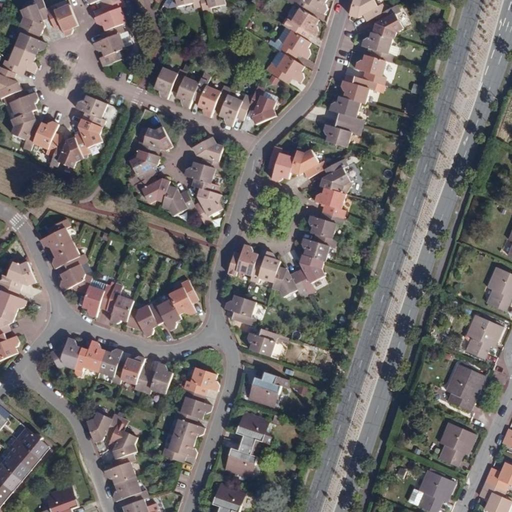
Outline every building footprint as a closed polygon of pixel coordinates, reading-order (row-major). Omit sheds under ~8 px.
[(42,21),(49,19),(46,11),(42,0),(34,0),(36,5),(21,10),(23,17),(20,25),(39,33),(40,34),(44,26),(42,21)] [(87,0),(89,4),(98,0),(101,8),(122,1),(121,0),(87,0)] [(201,6),(199,0),(175,0),(177,1),(179,7),(193,4),(193,8),(201,6)] [(222,0),(199,0),(201,6),(203,15),(210,13),(209,9),(224,6),(222,0)] [(292,0),(291,4),(299,8),(309,15),(313,9),(322,14),(325,9),(324,4),(322,3),(323,0),(292,0)] [(376,17),(385,12),(381,5),(378,7),(373,0),(354,0),(349,16),(356,18),(362,15),(366,22),(376,17)] [(104,26),(106,31),(120,26),(127,24),(121,9),(124,8),(122,1),(101,8),(104,15),(95,18),(97,25),(102,27),(104,26)] [(397,5),(385,12),(376,17),(380,23),(376,25),(374,35),(394,40),(396,41),(398,32),(405,29),(396,15),(401,13),(397,5)] [(46,11),(49,19),(54,30),(62,28),(65,37),(72,35),(73,31),(72,28),(78,27),(71,7),(55,14),(53,8),(46,11)] [(317,19),(309,15),(299,8),(290,23),(285,20),(282,26),(292,32),(301,38),(305,32),(314,38),(318,32),(316,27),(314,25),(317,19)] [(17,33),(12,48),(33,57),(36,52),(38,53),(44,51),(46,45),(36,41),(39,33),(20,25),(17,24),(14,32),(17,33)] [(102,52),(104,58),(112,55),(115,63),(120,62),(123,61),(119,52),(124,50),(118,35),(123,33),(120,26),(106,31),(98,35),(101,42),(94,44),(97,51),(100,53),(102,52)] [(309,43),(301,38),(292,32),(288,37),(283,45),(279,43),(275,49),(286,56),(294,61),(297,54),(306,60),(309,54),(309,49),(306,48),(309,43)] [(127,33),(121,35),(125,47),(131,45),(127,33)] [(394,40),(374,35),(372,34),(370,40),(369,39),(363,41),(362,47),(372,50),(370,58),(388,63),(391,64),(393,57),(390,56),(394,40)] [(2,60),(0,66),(0,68),(14,74),(22,77),(24,70),(34,74),(37,68),(34,62),(32,61),(33,57),(12,48),(6,62),(2,60)] [(112,55),(104,58),(100,59),(103,68),(115,63),(112,55)] [(304,67),(294,61),(286,56),(277,70),(274,68),(269,74),(288,85),(292,79),(300,85),(304,80),(302,75),(300,74),(304,67)] [(388,63),(370,58),(366,56),(364,63),(362,62),(357,64),(355,70),(365,74),(364,80),(377,84),(385,87),(387,80),(383,79),(388,63)] [(14,74),(0,68),(0,99),(3,99),(21,92),(17,83),(11,81),(14,74)] [(178,93),(185,77),(187,73),(179,69),(177,74),(163,68),(155,88),(161,91),(160,93),(161,98),(168,100),(172,90),(178,93)] [(129,83),(131,73),(118,71),(116,80),(129,83)] [(200,103),(207,87),(209,82),(202,79),(201,84),(185,77),(178,93),(176,97),(182,99),(181,102),(184,107),(190,110),(194,100),(200,103)] [(345,99),(361,103),(366,105),(370,90),(375,92),(377,84),(364,80),(355,78),(353,85),(343,82),(341,88),(344,93),(347,94),(345,99)] [(221,112),(228,96),(230,91),(224,88),(221,93),(207,87),(200,103),(199,107),(203,109),(202,111),(205,116),(211,119),(214,109),(221,112)] [(251,100),(248,109),(254,112),(252,118),(256,126),(277,117),(273,109),(276,101),(261,95),(263,92),(256,89),(251,100)] [(21,92),(3,99),(5,106),(9,104),(15,119),(31,113),(37,110),(34,104),(36,103),(37,99),(35,94),(26,98),(23,91),(21,92)] [(86,113),(83,120),(102,128),(103,129),(106,121),(102,120),(109,105),(89,96),(86,103),(78,103),(76,109),(86,113)] [(248,109),(251,100),(245,97),(243,102),(228,96),(221,112),(220,116),(226,119),(225,121),(227,126),(233,128),(236,118),(243,121),(248,109)] [(361,103),(345,99),(340,97),(338,104),(336,103),(332,105),(330,112),(340,114),(337,122),(359,128),(362,120),(356,119),(361,103)] [(404,113),(416,117),(419,107),(407,103),(404,113)] [(31,113),(15,119),(11,120),(14,127),(10,136),(24,141),(22,145),(32,149),(33,145),(40,129),(31,125),(33,118),(31,113)] [(102,128),(83,120),(82,119),(79,127),(82,134),(75,137),(76,140),(83,157),(91,155),(89,151),(103,146),(99,136),(102,128)] [(357,137),(359,128),(337,122),(336,129),(326,126),(324,132),(327,137),(328,137),(327,143),(348,150),(352,136),(357,137)] [(46,155),(54,158),(58,147),(62,138),(55,135),(59,125),(52,123),(47,125),(46,127),(41,125),(40,129),(33,145),(48,151),(46,155)] [(136,150),(139,151),(156,155),(158,149),(166,152),(173,148),(163,128),(154,132),(146,130),(141,143),(138,142),(136,150)] [(201,164),(216,169),(223,171),(226,163),(220,161),(225,148),(216,145),(212,139),(194,148),(198,156),(203,157),(201,164)] [(85,160),(83,157),(76,140),(67,144),(64,150),(58,147),(54,158),(50,166),(57,169),(58,166),(72,171),(75,164),(85,160)] [(291,174),(295,160),(280,156),(281,152),(271,149),(266,170),(273,172),(271,180),(278,182),(281,180),(282,178),(289,181),(291,174)] [(161,156),(156,155),(139,151),(136,160),(130,164),(138,176),(134,179),(138,186),(153,177),(157,174),(153,168),(159,165),(161,156)] [(297,152),(295,160),(291,174),(298,176),(303,173),(308,181),(324,172),(328,170),(323,162),(319,164),(311,151),(306,155),(297,152)] [(328,190),(342,194),(344,187),(350,184),(342,169),(347,166),(344,161),(328,170),(324,172),(327,177),(323,178),(320,187),(328,190)] [(216,169),(201,164),(196,163),(193,169),(192,168),(187,170),(184,177),(194,180),(192,186),(201,189),(213,193),(216,186),(211,184),(216,169)] [(153,177),(138,186),(135,188),(139,194),(143,191),(150,205),(156,201),(164,204),(169,187),(171,183),(161,180),(156,183),(153,177)] [(197,211),(194,205),(185,192),(179,195),(176,189),(169,187),(164,204),(163,208),(172,211),(175,217),(188,210),(191,214),(197,211)] [(200,202),(194,205),(197,211),(205,224),(211,221),(208,217),(223,210),(219,205),(222,196),(213,193),(201,189),(197,199),(200,202)] [(348,196),(342,194),(328,190),(326,196),(324,196),(318,198),(317,204),(326,206),(324,214),(346,221),(349,213),(342,211),(348,196)] [(346,221),(324,214),(322,220),(312,217),(310,223),(312,228),(315,228),(313,234),(318,236),(334,241),(338,225),(344,227),(346,221)] [(50,250),(52,253),(72,243),(64,231),(69,229),(65,221),(46,231),(49,238),(41,241),(44,248),(50,250)] [(305,257),(325,263),(327,264),(331,248),(337,250),(339,242),(334,241),(318,236),(315,244),(305,241),(303,246),(305,252),(307,252),(305,257)] [(64,266),(68,273),(80,265),(86,262),(87,261),(84,255),(79,258),(72,243),(52,253),(54,259),(53,259),(53,264),(57,270),(64,266)] [(251,277),(257,260),(258,255),(252,254),(253,252),(251,248),(244,245),(241,254),(234,252),(228,274),(235,276),(236,272),(251,277)] [(259,279),(274,284),(279,268),(281,262),(274,261),(275,259),(273,255),(266,253),(263,262),(257,260),(251,277),(250,281),(258,283),(259,279)] [(296,273),(306,292),(307,294),(315,290),(312,285),(325,277),(322,272),(325,263),(305,257),(303,256),(300,262),(304,269),(296,273)] [(80,265),(68,273),(62,276),(64,280),(62,281),(61,288),(64,293),(73,289),(74,291),(87,295),(89,287),(95,272),(91,271),(86,262),(80,265)] [(0,282),(21,291),(23,285),(29,288),(39,284),(30,263),(20,267),(13,264),(8,279),(2,277),(0,282)] [(506,311),(511,298),(511,296),(511,273),(498,267),(488,288),(494,290),(488,303),(506,311)] [(306,292),(296,273),(296,272),(290,276),(287,271),(279,268),(274,284),(272,290),(281,292),(284,299),(298,292),(300,296),(306,292)] [(93,281),(92,287),(104,290),(106,284),(93,281)] [(0,290),(2,291),(0,296),(0,308),(16,315),(18,309),(21,310),(25,306),(27,302),(18,298),(21,291),(0,282),(0,290)] [(170,297),(173,301),(180,316),(186,313),(187,316),(190,316),(195,313),(191,306),(198,302),(188,283),(182,287),(184,291),(170,297)] [(89,287),(87,295),(83,308),(89,311),(88,313),(90,317),(95,318),(96,317),(99,309),(106,311),(113,290),(106,287),(104,292),(89,287)] [(127,324),(132,310),(133,307),(134,303),(120,298),(121,293),(113,290),(106,311),(114,314),(110,324),(115,325),(120,323),(121,321),(127,324)] [(235,314),(232,321),(254,328),(257,320),(251,319),(256,304),(244,300),(234,297),(233,303),(231,302),(227,303),(225,310),(235,314)] [(182,320),(180,316),(173,301),(157,308),(156,304),(149,308),(159,327),(166,324),(170,334),(176,331),(177,325),(176,323),(182,320)] [(0,336),(5,334),(10,332),(8,326),(13,325),(16,315),(0,308),(0,336)] [(140,313),(132,310),(127,324),(127,327),(141,332),(144,331),(147,339),(153,336),(153,333),(152,331),(159,327),(149,308),(140,313)] [(485,359),(491,346),(492,342),(497,344),(505,327),(477,314),(467,336),(473,338),(467,351),(485,359)] [(283,337),(262,330),(260,338),(251,335),(249,340),(251,344),(253,344),(250,352),(272,359),(276,345),(280,347),(283,337)] [(8,341),(5,334),(0,336),(0,363),(16,357),(13,350),(19,343),(17,338),(8,341)] [(65,366),(76,369),(82,349),(77,347),(77,345),(75,342),(69,340),(66,347),(63,346),(51,354),(58,369),(65,366)] [(88,369),(99,372),(106,352),(101,350),(102,348),(100,344),(94,342),(91,351),(82,349),(76,369),(87,373),(88,369)] [(121,384),(122,380),(128,363),(120,361),(124,352),(117,350),(113,351),(112,354),(106,352),(99,372),(115,378),(114,382),(121,384)] [(128,363),(122,380),(137,385),(136,389),(143,391),(150,371),(142,368),(146,360),(140,357),(136,359),(135,361),(129,359),(128,363)] [(477,389),(480,390),(486,376),(459,364),(447,391),(452,393),(449,401),(471,412),(475,402),(471,400),(477,389)] [(157,373),(150,371),(143,391),(151,394),(152,389),(167,394),(174,374),(167,372),(168,370),(167,367),(160,365),(157,373)] [(293,369),(285,366),(283,373),(291,377),(293,369)] [(183,390),(205,396),(207,389),(217,392),(219,384),(217,381),(215,381),(216,375),(195,368),(190,383),(186,381),(183,390)] [(286,388),(289,380),(269,374),(267,382),(262,380),(253,377),(250,385),(254,389),(250,400),(269,406),(273,395),(276,393),(279,386),(286,388)] [(475,402),(480,390),(477,389),(471,400),(475,402)] [(202,404),(205,396),(183,390),(181,395),(186,396),(180,414),(197,419),(202,421),(204,414),(207,415),(210,413),(212,407),(202,404)] [(178,419),(173,436),(195,443),(197,436),(199,437),(202,436),(205,428),(195,425),(197,419),(180,414),(176,412),(174,418),(178,419)] [(106,435),(113,439),(119,424),(122,420),(114,416),(112,420),(97,413),(94,419),(86,422),(94,444),(103,441),(106,435)] [(247,445),(265,451),(267,444),(261,442),(263,434),(261,430),(265,419),(246,413),(243,424),(237,426),(235,433),(244,436),(249,438),(247,445)] [(458,465),(463,453),(465,448),(470,451),(477,434),(450,422),(441,442),(446,445),(441,457),(458,465)] [(116,460),(133,455),(137,451),(134,443),(137,437),(124,432),(126,427),(119,424),(113,439),(110,444),(116,447),(113,452),(116,460)] [(26,427),(17,439),(41,458),(46,451),(42,448),(46,443),(26,427)] [(511,428),(510,428),(503,442),(511,445),(511,428)] [(195,443),(173,436),(168,452),(164,450),(162,457),(183,463),(185,457),(195,460),(197,452),(195,449),(193,449),(195,443)] [(36,463),(41,458),(17,439),(8,450),(11,453),(27,466),(32,460),(36,463)] [(262,459),(265,451),(247,445),(244,453),(239,452),(230,448),(228,455),(231,460),(227,471),(246,477),(249,466),(254,463),(255,456),(262,459)] [(27,466),(11,453),(3,463),(23,480),(28,474),(24,471),(27,466)] [(118,485),(137,479),(133,468),(132,464),(136,462),(133,455),(116,460),(112,462),(115,469),(105,472),(107,477),(112,480),(115,479),(118,485)] [(32,460),(27,466),(31,469),(36,463),(32,460)] [(492,467),(486,482),(506,490),(508,483),(511,484),(511,463),(506,461),(504,467),(507,469),(505,473),(502,471),(492,467)] [(3,463),(0,466),(0,479),(9,487),(14,482),(18,486),(23,480),(3,463)] [(177,485),(186,489),(194,469),(184,465),(177,485)] [(445,495),(450,497),(456,482),(429,470),(420,490),(415,488),(409,501),(420,505),(434,511),(437,511),(443,500),(445,495)] [(0,498),(4,502),(9,497),(5,493),(9,487),(0,479),(0,498)] [(129,506),(145,501),(150,500),(147,490),(142,492),(137,479),(118,485),(120,491),(117,492),(114,497),(116,502),(126,498),(129,506)] [(9,487),(14,491),(18,486),(14,482),(9,487)] [(511,499),(503,496),(506,490),(486,482),(480,496),(489,500),(492,501),(490,505),(487,503),(485,509),(491,511),(507,511),(511,502),(511,499)] [(226,508),(224,511),(238,511),(237,511),(239,505),(237,501),(241,490),(222,483),(219,494),(214,496),(212,503),(221,506),(226,508)] [(9,497),(14,491),(9,487),(5,493),(9,497)] [(48,511),(65,511),(71,509),(78,507),(74,498),(72,497),(68,487),(45,495),(49,505),(48,508),(48,511)] [(149,511),(145,501),(129,506),(125,507),(127,511),(149,511)]
